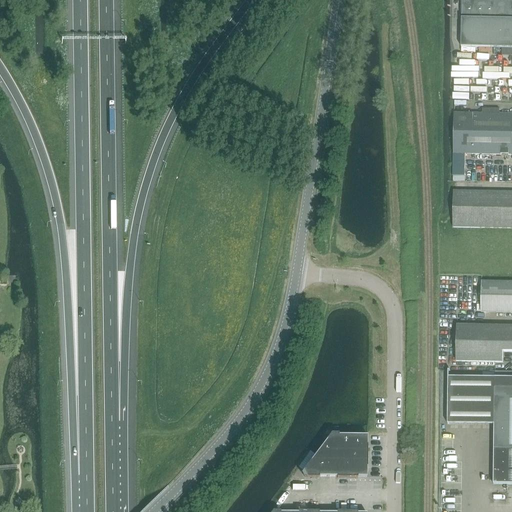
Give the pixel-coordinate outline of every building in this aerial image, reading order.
[(511,48),(511,0),(504,0),(462,0),(461,48),(511,48)] [(482,114),(454,114),(453,154),(453,176),(465,176),(465,154),(511,155),(511,114),(499,115),(500,109),(482,109),(482,114)] [(453,228),(511,228),(511,192),(454,192),(453,228)] [(481,313),(511,313),(511,282),(482,282),(481,313)] [(456,362),(503,363),(503,352),(511,352),(511,326),(457,326),(456,362)] [(511,484),(511,378),(449,378),(449,372),(450,372),(450,371),(448,371),(448,425),(494,425),(493,485),(511,484)] [(331,434),(315,456),(328,456),(347,457),(367,457),(367,436),(338,436),(338,434),(331,434)] [(328,477),(328,456),(315,456),(302,472),(305,478),(319,478),(319,477),(328,477)] [(347,479),(347,457),(328,456),(328,477),(337,477),(337,478),(347,479)] [(367,478),(367,457),(347,457),(347,479),(357,479),(357,477),(367,478)]
